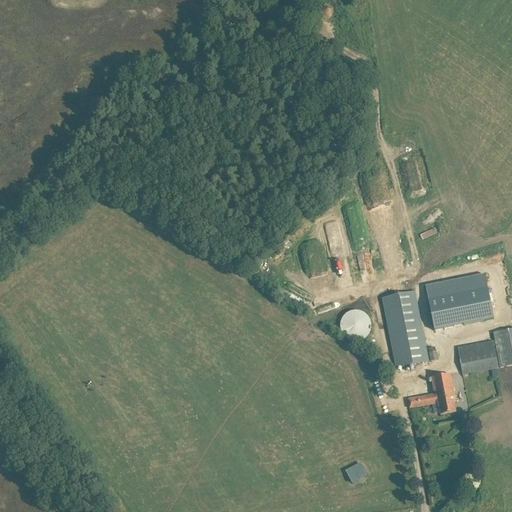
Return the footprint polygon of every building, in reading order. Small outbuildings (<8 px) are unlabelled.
[(395,138),(398,150),(406,148),(403,136),(395,138)] [(432,301),(437,330),(496,319),(490,289),(432,301)] [(396,368),(412,365),(429,362),(415,292),(382,298),(394,358),(396,368)] [(368,328),(368,325),(368,322),(367,319),(365,315),(363,313),(360,311),(357,310),(354,309),(350,309),(347,309),(345,310),(342,312),(340,314),(337,317),(336,320),(335,322),(335,326),(336,329),(337,332),(338,335),(341,337),(343,339),(347,341),(349,341),(353,341),(356,341),(359,340),(361,339),(364,336),(366,333),(367,330),(368,328)] [(500,367),(511,364),(511,329),(494,332),(500,367)] [(463,375),(499,368),(494,341),(458,348),(463,375)] [(429,348),(430,353),(429,353),(430,361),(438,359),(435,347),(429,348)] [(456,412),(454,401),(456,401),(451,374),(432,377),(435,394),(408,399),(410,409),(436,404),(438,403),(441,415),(440,415),(456,413),(456,412)] [(362,462),(346,470),(353,484),(369,476),(362,462)]
